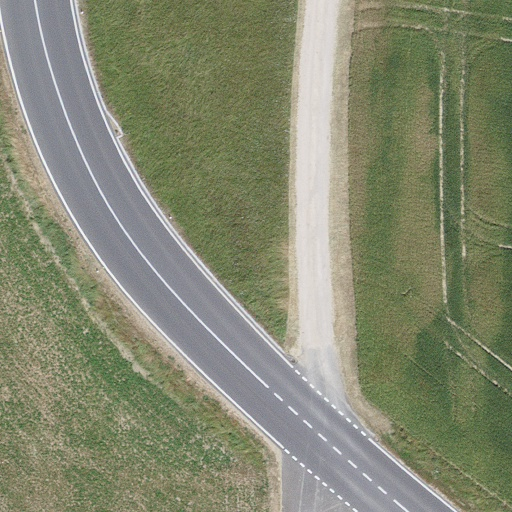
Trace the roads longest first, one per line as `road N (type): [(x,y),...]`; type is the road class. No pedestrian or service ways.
road 1 (tertiary): [(35,0),(66,118),(125,231),(237,359),(315,431)]
road 2 (track): [(315,431),(309,259),(329,0)]
road 3 (tertiary): [(315,431),(414,511)]
